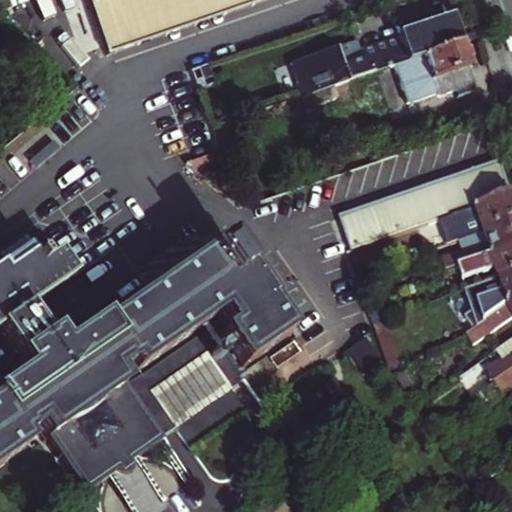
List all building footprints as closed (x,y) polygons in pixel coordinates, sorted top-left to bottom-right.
[(92,54),(118,45),(100,0),(89,0),(75,5),(92,54)] [(100,0),(118,45),(247,0),(100,0)] [(272,67),(281,97),(382,63),(466,35),(463,24),(458,10),(404,28),(407,35),(346,55),(346,54),(341,55),(338,45),(272,67)] [(473,55),(466,35),(382,63),(392,95),(441,79),(443,87),(480,75),(473,55)] [(215,55),(197,61),(204,84),(223,78),(215,55)] [(434,213),(511,187),(511,168),(507,154),(343,208),(353,240),(434,213)] [(511,187),(434,213),(437,221),(459,215),(464,231),(511,215),(511,187)] [(511,215),(464,231),(467,241),(446,248),(451,262),(463,258),(497,247),(498,250),(511,245),(511,215)] [(44,220),(0,251),(0,323),(4,321),(32,361),(0,383),(0,388),(1,390),(0,391),(0,461),(38,434),(33,427),(46,418),(92,482),(122,463),(120,461),(123,459),(126,463),(131,465),(135,462),(140,459),(140,455),(136,450),(140,448),(141,449),(169,429),(122,362),(137,354),(142,360),(226,302),(235,317),(228,322),(250,354),(297,322),(275,291),(277,289),(233,226),(109,313),(106,308),(68,335),(63,329),(56,334),(34,300),(79,268),(44,220)] [(497,247),(463,258),(467,269),(476,266),(499,258),(503,270),(511,266),(511,245),(498,250),(497,247)] [(373,261),(361,264),(367,280),(378,277),(373,261)] [(492,296),(484,302),(492,313),(492,312),(511,297),(511,266),(503,270),(485,276),(492,296)] [(68,335),(106,308),(79,268),(34,300),(56,334),(63,329),(68,335)] [(511,317),(511,297),(492,312),(492,313),(483,316),(489,328),(511,317)] [(374,301),(378,311),(388,308),(385,298),(374,301)] [(388,308),(378,311),(382,325),(393,322),(388,308)] [(238,376),(250,367),(214,316),(136,371),(172,422),(184,414),(217,459),(270,422),(238,376)] [(511,334),(502,342),(508,351),(492,363),(500,374),(511,365),(511,334)] [(511,383),(511,365),(500,374),(479,389),(489,403),(510,389),(508,386),(511,383)] [(490,498),(482,487),(473,494),(480,505),(490,498)]
